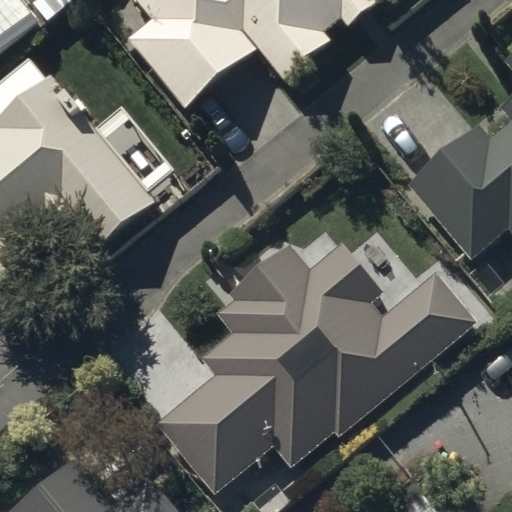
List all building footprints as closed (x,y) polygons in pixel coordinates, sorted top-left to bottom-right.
[(18,0),(0,0),(0,67),(44,32),(18,0)] [(134,0),(158,28),(134,47),(189,114),(259,56),(286,89),(332,51),(327,44),(343,30),(349,38),(395,0),(134,0)] [(0,300),(38,272),(23,252),(48,232),(63,251),(85,234),(102,256),(157,213),(149,203),(178,181),(127,116),(97,139),(55,85),(0,126),(0,300)] [(482,135),(412,195),(474,269),(511,238),(511,108),(503,116),(511,127),(511,132),(493,148),(482,135)] [(160,431),(217,501),(274,456),(291,477),(338,440),(342,445),(481,334),(439,281),(382,326),(373,313),(384,304),(345,254),(314,279),(296,256),(236,304),(240,309),(221,325),(234,342),(206,364),(221,383),(160,431)] [(107,511),(75,472),(27,511),(168,511),(152,492),(127,511),(107,511)]
